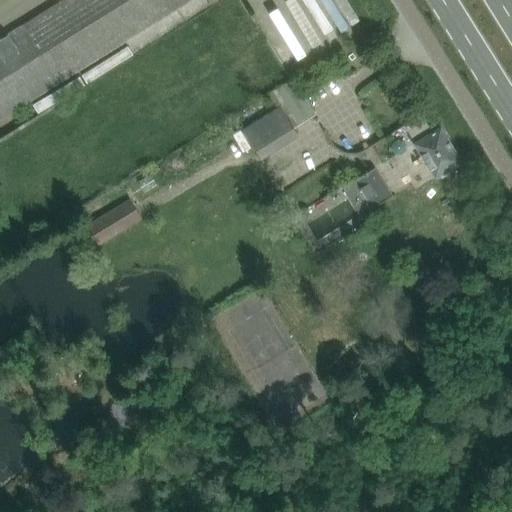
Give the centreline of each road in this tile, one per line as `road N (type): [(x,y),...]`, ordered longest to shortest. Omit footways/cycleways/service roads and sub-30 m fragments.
road 1 (unclassified): [(400,0),(511,181)]
road 2 (unknown): [(363,135),(347,95),(425,41)]
road 3 (primary): [(441,0),(511,115)]
